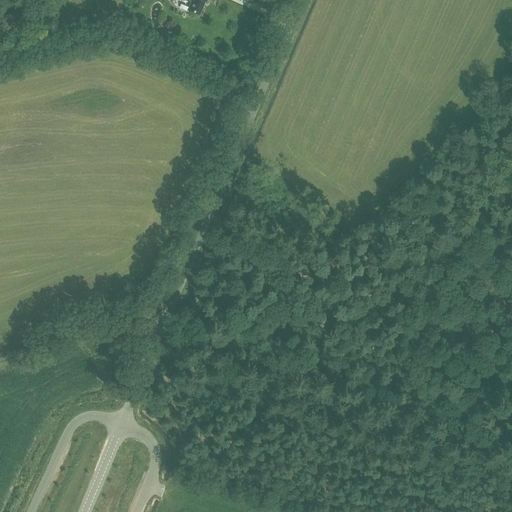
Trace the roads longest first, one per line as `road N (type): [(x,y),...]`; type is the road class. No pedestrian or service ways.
road 1 (unclassified): [(122,420),(301,0)]
road 2 (track): [(451,415),(164,324)]
road 3 (unclassified): [(31,511),(75,423),(122,420)]
